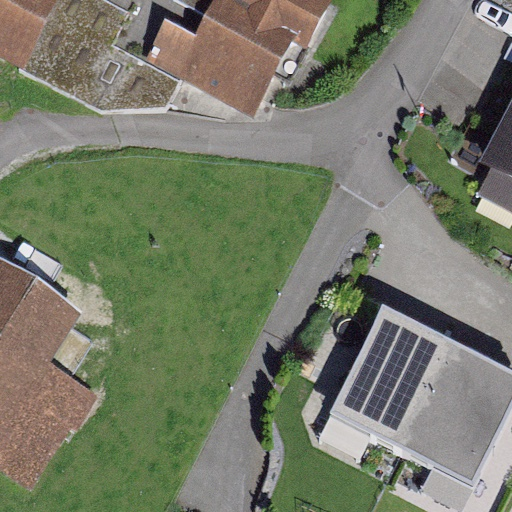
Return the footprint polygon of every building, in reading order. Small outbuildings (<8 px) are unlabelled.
[(0,0),(0,62),(100,117),(167,115),(181,89),(255,130),(294,56),(308,64),(333,17),(301,0),(95,0),(95,1),(92,0),(0,0)] [(511,115),(480,173),(511,190),(511,115)] [(86,324),(0,268),(0,484),(21,498),(85,400),(51,377),(86,324)] [(331,423),(403,460),(456,357),(384,320),(331,423)] [(511,424),(511,385),(456,357),(403,460),(475,496),(511,424)]
